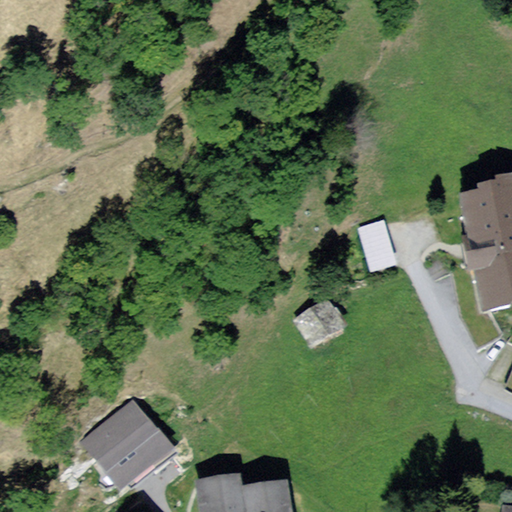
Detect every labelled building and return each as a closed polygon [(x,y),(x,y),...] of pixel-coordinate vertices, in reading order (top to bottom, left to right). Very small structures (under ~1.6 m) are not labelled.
[(511,191),(460,202),(481,313),(511,306),(511,191)] [(387,221),(361,228),(373,273),(399,266),(387,221)] [(346,337),(329,310),(300,328),(317,355),(346,337)] [(170,442),(131,395),(76,439),(115,487),(170,442)] [(194,511),(239,511),(236,483),(192,489),(194,511)] [(286,511),(284,490),(239,497),(241,511),(286,511)]
